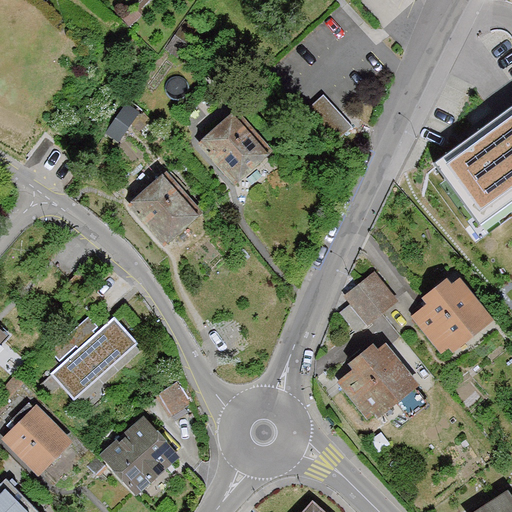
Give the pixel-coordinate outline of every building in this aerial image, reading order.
[(366,131),(339,104),(325,118),(352,145),(366,131)] [(210,127),(193,144),(234,185),(269,150),(226,108),(212,122),(211,120),(207,124),(210,127)] [(511,134),(445,181),(489,244),(511,228),(511,134)] [(142,186),(125,203),(167,243),(201,208),(158,167),(145,180),(143,179),(139,183),(142,186)] [(511,243),(498,254),(511,273),(511,243)] [(426,300),(409,314),(442,352),(491,311),(458,271),(446,281),(438,272),(418,289),(426,300)] [(341,308),(360,331),(397,302),(374,272),(347,292),(352,299),(341,308)] [(81,346),(50,375),(77,405),(140,347),(112,316),(98,329),(88,318),(46,356),(54,365),(78,343),(81,346)] [(0,325),(0,345),(10,334),(0,325)] [(356,359),(336,375),(372,420),(395,401),(411,420),(434,401),(383,338),(374,345),(367,337),(350,351),(356,359)] [(30,402),(0,432),(0,438),(35,472),(67,438),(30,402)] [(138,410),(99,450),(140,491),(179,451),(138,410)] [(41,511),(4,476),(0,480),(0,511),(41,511)] [(511,511),(511,491),(505,481),(460,510),(461,511),(511,511)] [(328,511),(309,495),(293,511),(328,511)]
